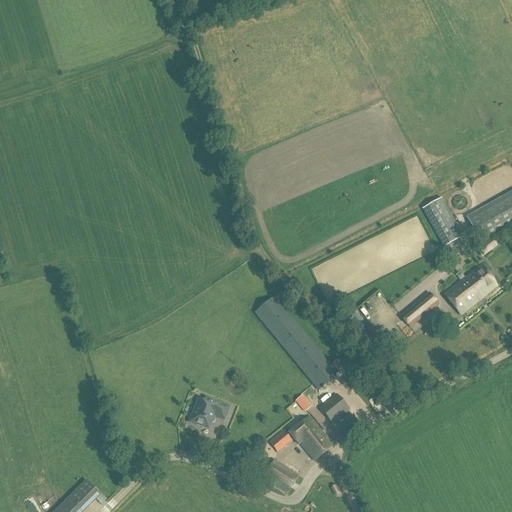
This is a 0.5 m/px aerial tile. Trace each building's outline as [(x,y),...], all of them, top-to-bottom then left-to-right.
[(511,192),(467,218),(482,246),(511,228),(511,192)] [(441,201),(424,211),(445,247),(463,237),(441,201)] [(482,267),(445,295),(462,316),(498,287),(482,267)] [(431,295),(409,314),(418,324),(440,305),(431,295)] [(272,299),(253,316),(319,391),(338,375),(272,299)] [(344,372),(335,378),(340,384),(348,378),(344,372)] [(337,395),(320,409),(334,425),(351,411),(337,395)] [(191,417),(190,421),(190,423),(194,425),(196,424),(209,429),(211,423),(210,423),(212,415),(225,420),(230,406),(205,397),(203,401),(198,399),(195,408),(197,409),(194,417),(193,416),(191,417)] [(303,397),(296,402),(305,413),(312,407),(303,397)] [(311,418),(290,435),(299,445),(301,444),(315,461),(333,446),(311,418)] [(285,433),(271,444),(278,453),(293,441),(293,438),(288,433),(286,434),(285,433)] [(275,462),(264,480),(288,494),(299,477),(275,462)] [(87,481),(56,511),(84,511),(101,495),(87,481)] [(48,511),(61,499),(56,493),(39,510),(36,507),(31,511),(48,511)]
